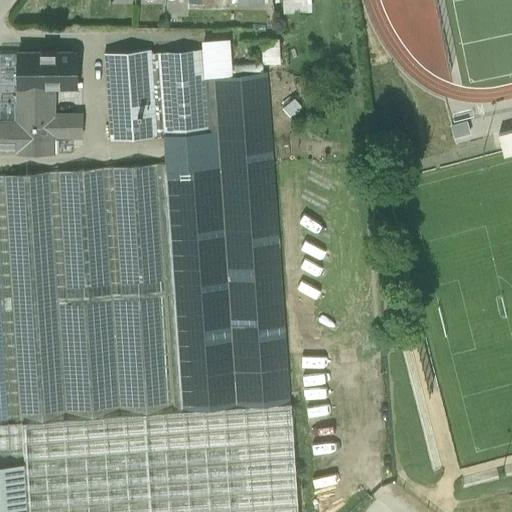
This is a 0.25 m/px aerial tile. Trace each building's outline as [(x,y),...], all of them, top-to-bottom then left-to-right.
[(278,0),(279,10),(309,9),(308,0),(278,0)] [(166,163),(0,173),(0,461),(25,460),(28,511),(298,511),(291,402),(267,72),(204,77),(203,49),(150,52),(155,136),(156,137),(164,136),(166,163)] [(150,49),(104,52),(110,139),(155,136),(150,52),(150,49)] [(82,60),(18,60),(18,120),(0,119),(0,149),(18,149),(19,150),(53,150),(53,134),(82,134),(82,114),(53,114),(53,86),(82,86),(82,60)] [(511,129),(499,133),(504,154),(511,152),(511,129)] [(28,511),(25,460),(0,461),(0,511),(28,511)]
